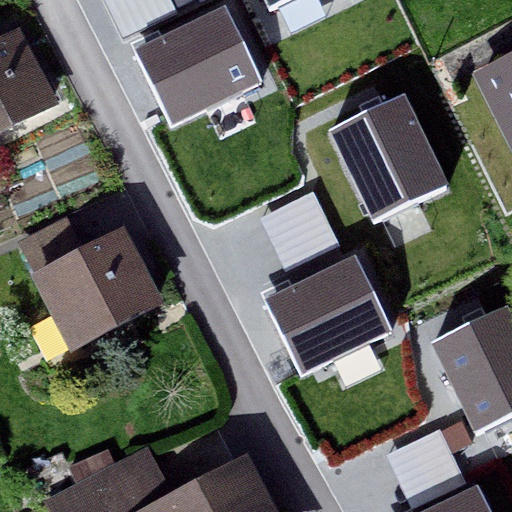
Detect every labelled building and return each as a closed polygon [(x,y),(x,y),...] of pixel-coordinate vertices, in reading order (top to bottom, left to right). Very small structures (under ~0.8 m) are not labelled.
[(349,30),(335,0),(246,0),(278,65),(349,30)] [(0,138),(56,111),(21,42),(0,52),(0,138)] [(511,75),(486,88),(511,139),(511,75)] [(460,196),(414,96),(341,131),(390,231),(460,196)] [(274,109),(190,147),(214,201),(298,164),(274,109)] [(157,321),(122,251),(32,297),(67,366),(157,321)] [(353,261),(266,297),(290,354),(377,317),(353,261)] [(511,424),(511,318),(506,305),(432,340),(481,440),(511,424)] [(257,511),(222,450),(111,511),(257,511)] [(488,511),(481,495),(443,511),(488,511)]
